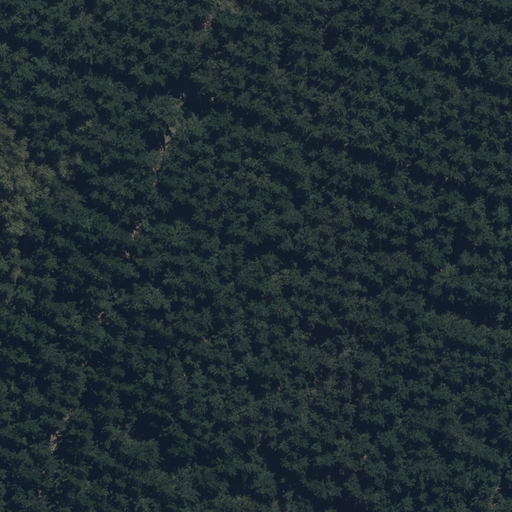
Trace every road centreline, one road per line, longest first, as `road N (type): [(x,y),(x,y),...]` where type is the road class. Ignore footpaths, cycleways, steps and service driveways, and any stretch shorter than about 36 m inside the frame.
road 1 (track): [(39,511),(215,0)]
road 2 (track): [(0,30),(511,203)]
